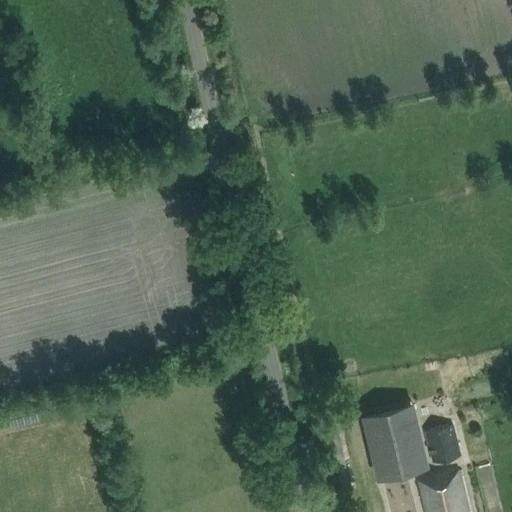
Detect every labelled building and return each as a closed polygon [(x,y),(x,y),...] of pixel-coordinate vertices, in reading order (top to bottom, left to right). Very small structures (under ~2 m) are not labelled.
[(9,83),(13,99),(26,96),(22,80),(9,83)] [(361,412),(376,476),(428,463),(413,399),(361,412)] [(425,430),(433,460),(461,453),(453,422),(425,430)] [(417,477),(425,511),(469,511),(459,467),(417,477)] [(355,511),(353,498),(342,501),(344,511),(355,511)]
